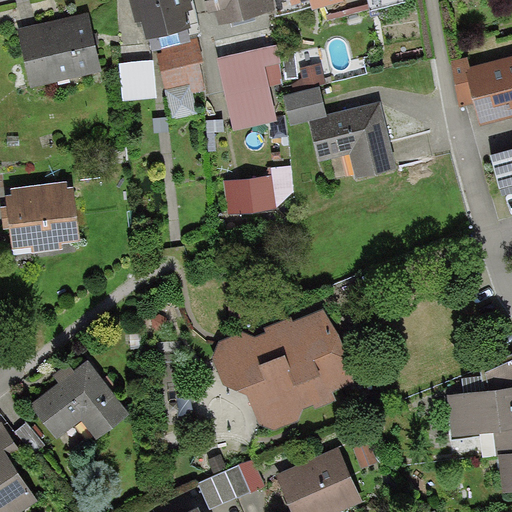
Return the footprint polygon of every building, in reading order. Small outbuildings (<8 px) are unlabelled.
[(185,0),(132,0),(145,48),(189,37),(184,18),(189,16),(185,0)] [(203,0),(207,19),(214,18),(217,32),(263,22),(261,16),(270,15),(267,0),(203,0)] [(345,0),(346,0),(347,0),(362,0),(363,8),(400,0),(399,0),(345,0)] [(88,17),(16,33),(30,93),(102,77),(88,17)] [(195,46),(155,56),(171,122),(194,117),(188,94),(205,90),(195,46)] [(273,48),(214,63),(223,101),(283,87),(273,48)] [(294,53),(283,53),(284,82),(295,82),(294,53)] [(463,60),(446,64),(457,107),(474,103),(480,128),(511,119),(511,61),(467,73),(463,60)] [(153,65),(118,67),(121,104),(156,101),(153,65)] [(317,67),(298,72),(303,92),(322,87),(317,67)] [(316,94),(282,102),(288,128),(306,124),(322,120),(316,94)] [(322,120),(306,124),(315,164),(351,156),(357,182),(394,173),(379,106),(322,120)] [(222,121),(204,122),(205,135),(222,135),(222,121)] [(283,130),(266,131),(268,142),(284,140),(283,130)] [(511,153),(489,159),(497,192),(511,188),(511,153)] [(266,172),(267,182),(270,211),(289,197),(286,169),(266,172)] [(267,182),(221,187),(225,221),(271,216),(270,211),(267,182)] [(10,199),(4,199),(12,261),(60,255),(59,248),(78,246),(72,194),(65,195),(64,186),(9,192),(10,199)] [(216,346),(211,360),(224,392),(248,398),(256,425),(273,431),(298,422),(298,410),(328,399),(328,392),(353,381),(346,363),(337,338),(321,315),(293,326),(289,323),(261,333),(262,338),(252,342),(242,337),(216,346)] [(58,387),(32,406),(57,441),(79,425),(92,443),(125,419),(87,366),(73,376),(67,369),(53,380),(58,387)] [(511,391),(446,398),(450,440),(493,435),(511,433),(511,391)] [(355,420),(339,426),(359,473),(375,467),(355,420)] [(26,427),(13,437),(30,459),(43,449),(26,427)] [(0,511),(22,511),(36,503),(9,463),(19,456),(1,428),(0,428),(0,511)] [(511,433),(493,435),(496,458),(511,456),(511,433)] [(338,453),(271,483),(284,511),(346,511),(362,505),(338,453)] [(511,456),(496,458),(500,497),(511,495),(511,456)] [(217,461),(206,466),(214,481),(225,475),(217,461)] [(214,481),(195,490),(205,511),(263,485),(252,462),(225,475),(214,481)]
